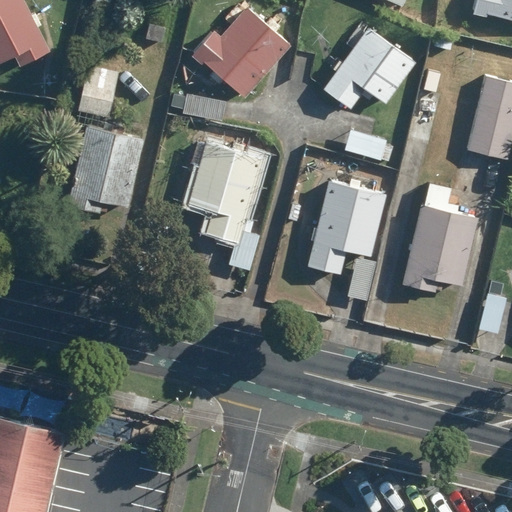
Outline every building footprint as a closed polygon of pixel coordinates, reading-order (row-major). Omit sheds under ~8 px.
[(0,0),(0,56),(19,47),(25,59),(55,44),(32,0),(0,0)] [(511,0),(469,0),(467,15),(511,22),(511,0)] [(230,30),(219,20),(197,47),(251,93),(296,38),(253,2),(230,30)] [(391,94),(421,54),(374,19),(327,81),(354,101),(370,79),(391,94)] [(112,67),(81,64),(76,114),(107,117),(112,67)] [(430,153),(491,167),(505,104),(444,90),(430,153)] [(219,100),(184,96),(182,115),(217,119),(219,100)] [(107,202),(109,192),(136,197),(150,129),(91,117),(75,195),(107,202)] [(391,163),(395,149),(383,146),(384,139),(346,130),(341,151),(391,163)] [(244,237),(268,150),(212,135),(188,222),(244,237)] [(412,230),(473,244),(487,180),(426,167),(412,230)] [(345,266),(351,241),(377,247),(391,186),(335,173),(314,259),(345,266)] [(393,312),(454,326),(468,263),(407,249),(393,312)] [(373,262),(351,257),(344,295),(365,300),(373,262)] [(506,287),(484,283),(473,331),(495,336),(506,287)] [(0,511),(46,511),(65,431),(0,416),(0,511)]
